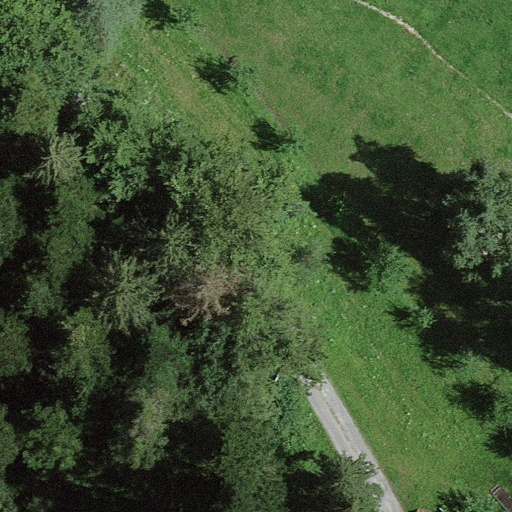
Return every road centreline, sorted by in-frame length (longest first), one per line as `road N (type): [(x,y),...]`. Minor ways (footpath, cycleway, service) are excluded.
road 1 (track): [(384,511),(205,226),(0,0)]
road 2 (track): [(119,133),(0,85)]
